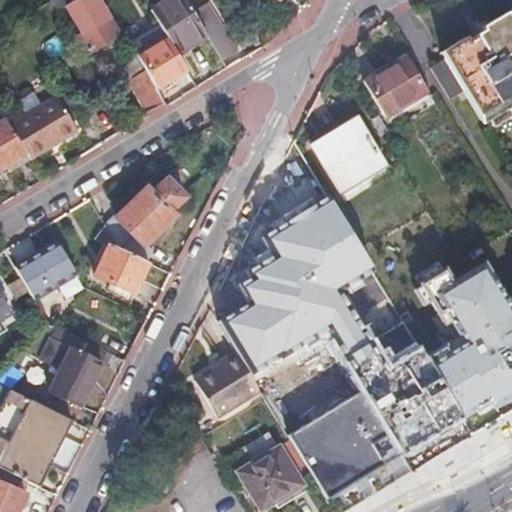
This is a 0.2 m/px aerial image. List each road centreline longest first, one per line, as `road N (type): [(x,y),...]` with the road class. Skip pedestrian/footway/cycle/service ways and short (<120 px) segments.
road 1 (residential): [(71,511),(322,35)]
road 2 (residential): [(322,35),(0,228)]
